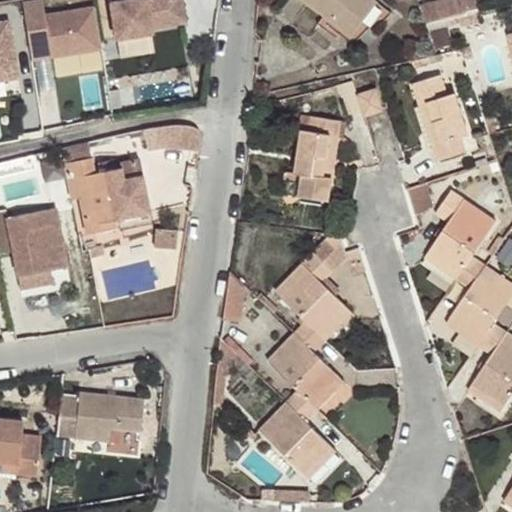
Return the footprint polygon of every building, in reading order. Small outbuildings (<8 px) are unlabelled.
[(39,0),(24,0),(21,1),(29,60),(102,49),(96,6),(41,14),(39,0)] [(109,0),(115,37),(151,31),(150,26),(183,20),(180,1),(172,2),(171,0),(109,0)] [(303,0),(350,34),(375,1),(373,0),(303,0)] [(457,43),(453,27),(484,18),(478,0),(431,0),(424,2),(437,49),(457,43)] [(6,20),(0,20),(0,80),(15,78),(6,20)] [(429,56),(412,60),(414,67),(430,63),(429,56)] [(440,74),(411,84),(419,106),(414,108),(427,147),(431,146),(437,161),(466,151),(461,138),(468,135),(455,93),(447,96),(440,74)] [(356,95),(351,81),(335,85),(338,94),(342,93),(345,104),(357,100),(356,95)] [(357,100),(362,115),(382,110),(375,89),(356,95),(357,100)] [(338,137),(340,121),(300,114),(298,129),(301,130),(294,173),(301,175),(298,197),(328,201),(331,178),(324,176),(330,135),(338,137)] [(346,122),(340,121),(338,137),(343,138),(346,122)] [(165,129),(162,130),(161,152),(198,150),(199,141),(199,134),(198,130),(195,127),(193,127),(190,126),(186,126),(178,127),(165,129)] [(331,178),(338,137),(330,135),(324,176),(331,178)] [(32,155),(3,162),(7,175),(36,168),(32,155)] [(90,157),(62,163),(69,199),(78,197),(85,232),(86,233),(103,230),(102,224),(141,216),(139,204),(148,203),(139,159),(119,163),(120,167),(94,173),(90,157)] [(502,175),(498,161),(488,165),(492,178),(502,175)] [(425,185),(407,191),(414,213),(433,206),(425,185)] [(455,279),(471,256),(496,221),(451,190),(434,214),(448,222),(420,264),(451,285),(455,279)] [(102,224),(103,230),(116,227),(117,231),(151,223),(148,203),(139,204),(141,216),(102,224)] [(5,209),(0,209),(0,244),(16,242),(17,249),(12,250),(12,251),(17,276),(50,269),(66,266),(55,207),(7,216),(5,209)] [(77,233),(81,252),(89,249),(91,248),(88,233),(86,233),(85,232),(77,233)] [(329,234),(312,251),(332,271),(347,256),(346,253),(339,235),(329,234)] [(16,242),(0,244),(0,253),(12,251),(12,250),(17,249),(16,242)] [(274,291),(305,320),(320,334),(347,306),(321,282),(332,271),(312,251),(274,291)] [(511,283),(486,265),(471,256),(455,279),(469,289),(449,318),(482,340),(493,322),(511,294),(511,283)] [(52,281),(50,269),(17,276),(19,287),(52,281)] [(245,285),(230,270),(229,271),(223,318),(241,320),(245,285)] [(347,306),(320,334),(325,339),(325,340),(352,312),(347,306)] [(482,340),(449,318),(445,323),(478,345),(482,340)] [(320,334),(305,320),(294,332),(267,359),(297,390),(313,405),(339,377),(314,352),(325,340),(325,339),(320,334)] [(511,335),(507,332),(493,322),(482,340),(478,345),(492,354),(470,386),(502,407),(511,392),(511,335)] [(220,337),(217,360),(228,361),(229,345),(220,337)] [(344,382),(339,377),(313,405),(317,409),(344,382)] [(502,407),(470,386),(467,391),(499,412),(502,407)] [(313,405),(297,390),(286,402),(259,429),(303,473),(330,445),(305,421),(317,409),(313,405)] [(78,396),(60,394),(56,436),(107,442),(108,428),(120,430),(140,432),(143,398),(121,396),(103,394),(79,391),(78,396)] [(238,416),(234,421),(245,432),(250,427),(238,416)] [(0,471),(16,473),(36,476),(40,443),(19,440),(20,434),(22,420),(0,417),(0,471)] [(108,428),(107,442),(118,443),(120,430),(108,428)] [(41,436),(20,434),(19,440),(40,443),(41,436)] [(336,450),(330,445),(303,473),(308,478),(336,450)] [(16,473),(0,471),(0,477),(15,479),(16,473)] [(277,491),(277,500),(309,501),(309,492),(277,491)] [(511,498),(506,495),(502,501),(511,507),(511,498)]
